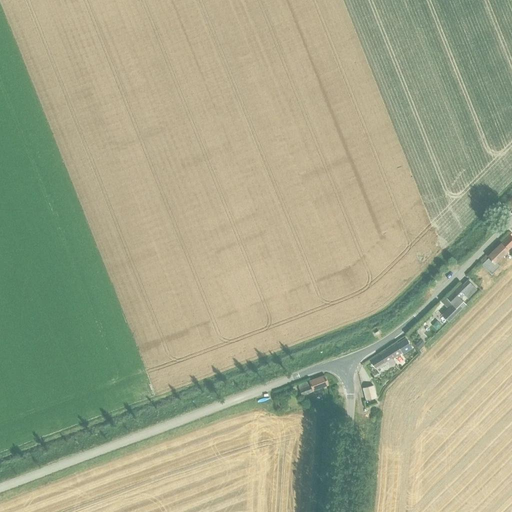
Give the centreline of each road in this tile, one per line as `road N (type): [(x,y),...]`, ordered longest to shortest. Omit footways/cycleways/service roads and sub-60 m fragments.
road 1 (unclassified): [(0,487),(343,362)]
road 2 (unclassified): [(343,362),(416,317),(511,220)]
road 3 (unclassified): [(342,511),(349,403),(343,362)]
